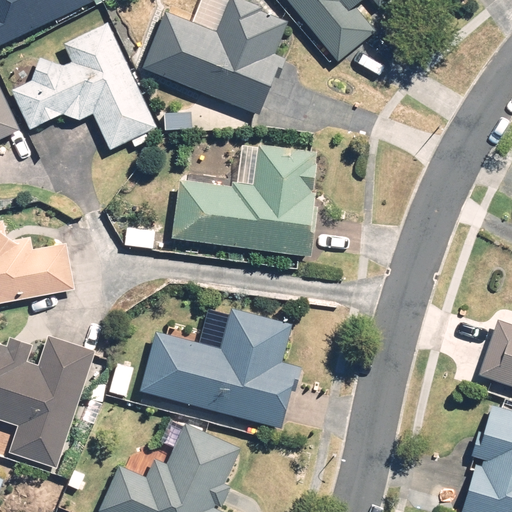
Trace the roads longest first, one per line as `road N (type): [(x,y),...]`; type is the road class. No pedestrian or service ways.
road 1 (residential): [(511,80),(455,159),(402,301),(353,511)]
road 2 (unknown): [(102,264),(402,301)]
